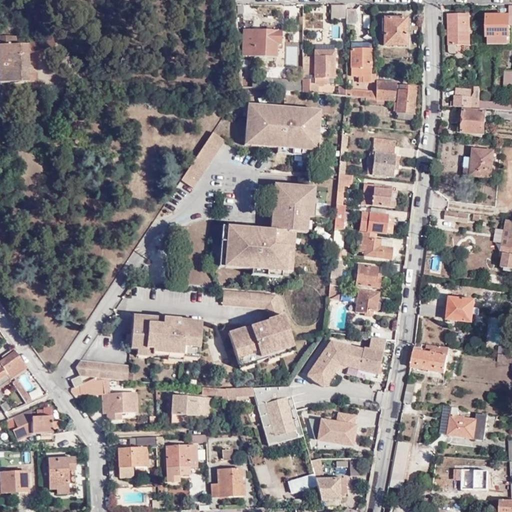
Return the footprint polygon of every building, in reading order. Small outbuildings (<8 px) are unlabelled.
[(347,10),(347,6),(331,6),(330,22),(338,22),(339,20),(346,20),(347,10)] [(356,10),(347,10),(346,20),(346,25),(356,25),(356,10)] [(470,15),(449,15),(449,46),(470,46),(470,15)] [(508,44),(508,15),(487,15),(487,45),(508,44)] [(405,46),(406,20),(384,19),(383,46),(405,46)] [(242,57),(274,58),(275,45),(282,45),(282,31),(244,29),(242,57)] [(50,32),(42,35),(43,38),(25,43),(14,44),(13,35),(0,35),(0,82),(27,82),(26,53),(54,45),(50,32)] [(371,44),(352,44),(352,50),(351,50),(350,77),(360,77),(360,80),(370,80),(371,44)] [(307,60),(301,60),(300,85),(300,94),(315,95),(315,87),(322,87),(322,84),(327,84),(327,79),(333,79),(333,52),(315,52),(315,80),(314,86),(307,85),(307,80),(303,80),(303,77),(307,77),(307,60)] [(503,87),(511,88),(511,71),(504,71),(503,87)] [(300,94),(300,85),(250,79),(249,88),(300,94)] [(374,81),(374,91),(374,99),(360,98),(360,103),(383,105),(384,100),(394,101),(393,111),(396,111),(412,113),(415,87),(401,85),(400,92),(396,92),(396,85),(396,83),(374,81)] [(336,96),(345,97),(345,90),(345,89),(336,88),(336,96)] [(345,90),(345,97),(360,98),(374,99),(374,91),(345,90)] [(455,96),(454,108),(479,110),(479,108),(479,102),(470,101),(470,98),(455,96)] [(510,109),(511,103),(479,100),(479,102),(479,108),(494,109),(510,111),(510,109)] [(270,151),(274,151),(305,154),(315,154),(318,114),(246,108),(242,148),(270,151)] [(396,111),(395,119),(412,121),(412,113),(396,111)] [(483,134),(485,113),(464,111),(462,133),(483,134)] [(210,133),(179,180),(191,188),(222,141),(210,133)] [(368,154),(366,175),(392,177),(393,169),(394,157),(395,141),(374,139),(372,155),(368,154)] [(470,176),(491,178),(494,151),(472,148),(470,176)] [(305,154),(274,151),(274,156),(304,159),(305,154)] [(350,188),(351,176),(343,175),(337,175),(335,204),(341,205),(343,187),(350,188)] [(218,266),(250,269),(281,271),(291,272),(294,232),(306,233),(307,218),(312,218),(314,187),(273,184),(270,215),(269,229),(249,228),(221,225),(218,266)] [(362,205),(389,208),(390,191),(390,187),(364,184),(362,205)] [(390,191),(389,208),(395,209),(397,192),(390,191)] [(448,199),(446,210),(465,212),(465,206),(463,205),(464,200),(448,199)] [(340,226),(342,205),(341,205),(335,204),(333,226),(340,226)] [(470,214),(459,212),(459,213),(447,212),(446,219),(468,222),(470,214)] [(359,231),(385,234),(387,217),(387,216),(361,213),(359,231)] [(500,257),(503,257),(505,246),(508,246),(511,220),(507,219),(500,257)] [(505,246),(503,257),(501,267),(511,269),(511,220),(508,246),(505,246)] [(333,229),(331,249),(338,249),(340,230),(333,229)] [(374,242),(374,234),(362,233),(359,256),(390,259),(392,241),(383,240),(383,243),(374,242)] [(328,286),(339,287),(340,266),(330,265),(328,286)] [(354,286),(378,288),(380,281),(374,280),(375,269),(357,266),(354,286)] [(281,271),(250,269),(250,275),(281,277),(281,271)] [(338,300),(339,287),(328,286),(327,300),(338,300)] [(277,296),(225,291),(224,307),(268,311),(269,312),(281,308),(277,296)] [(355,313),(367,315),(367,312),(376,313),(378,312),(379,305),(377,303),(378,295),(357,292),(355,313)] [(446,319),(471,322),(474,300),(450,297),(446,319)] [(281,308),(269,312),(272,321),(284,317),(281,308)] [(153,354),(167,356),(183,357),(199,359),(203,322),(154,317),(134,315),(130,348),(137,348),(136,355),(152,356),(153,354)] [(284,317),(272,321),(267,322),(268,324),(254,328),(246,331),(245,329),(229,334),(241,371),(296,353),(284,317)] [(378,368),(385,340),(370,338),(367,348),(362,347),(361,349),(329,341),(323,350),(325,351),(321,357),(318,357),(305,375),(322,387),(333,371),(336,367),(342,365),(346,367),(376,374),(378,368)] [(448,348),(415,344),(410,368),(444,374),(448,348)] [(27,368),(13,349),(1,357),(3,360),(0,362),(0,365),(1,367),(9,380),(27,368)] [(511,357),(508,357),(508,356),(497,354),(496,361),(511,363),(511,357)] [(79,360),(75,366),(79,375),(84,375),(79,360)] [(126,365),(79,360),(84,375),(95,377),(125,380),(126,365)] [(0,393),(0,385),(9,380),(1,367),(0,367),(0,398),(2,397),(0,393)] [(71,380),(72,389),(83,383),(79,375),(71,380)] [(103,389),(102,380),(89,381),(90,395),(98,394),(98,390),(103,389)] [(24,404),(31,401),(17,381),(12,384),(24,404)] [(416,384),(407,382),(404,402),(411,404),(416,384)] [(200,394),(221,395),(221,399),(223,400),(225,406),(229,405),(227,399),(224,389),(201,387),(200,394)] [(252,389),(254,397),(268,446),(301,436),(294,412),(287,387),(252,389)] [(294,412),(295,412),(288,388),(287,387),(294,412)] [(224,389),(227,399),(254,397),(252,389),(224,389)] [(106,402),(106,406),(106,411),(118,410),(119,413),(134,413),(133,393),(101,394),(100,402),(106,402)] [(170,424),(188,425),(189,416),(204,417),(205,397),(171,395),(170,424)] [(0,406),(4,413),(9,410),(5,403),(0,406)] [(439,434),(482,441),(486,416),(458,411),(459,409),(446,406),(446,409),(443,409),(439,434)] [(51,417),(43,418),(36,418),(36,412),(31,412),(30,411),(12,418),(17,429),(12,431),(17,442),(31,435),(52,434),(51,417)] [(299,425),(310,422),(308,414),(296,417),(299,425)] [(347,418),(345,426),(355,427),(356,420),(347,418)] [(355,427),(345,426),(322,421),(318,441),(348,446),(348,443),(349,439),(353,440),(355,427)] [(301,436),(309,463),(320,460),(310,422),(299,425),(302,436),(301,436)] [(186,444),(205,443),(205,435),(186,436),(186,444)] [(154,437),(134,438),(134,448),(118,449),(119,478),(133,478),(133,467),(147,467),(146,449),(155,449),(154,437)] [(402,489),(411,445),(398,443),(389,486),(402,489)] [(197,468),(196,446),(165,447),(166,483),(178,483),(178,477),(188,477),(188,468),(197,468)] [(55,494),(67,494),(66,469),(73,469),(72,459),(46,460),(48,489),(55,488),(55,494)] [(309,463),(321,502),(340,501),(340,497),(345,497),(345,481),(336,480),(326,480),(322,467),(327,466),(325,460),(320,460),(309,463)] [(361,476),(362,464),(352,463),(352,475),(361,476)] [(247,498),(246,485),(244,485),(243,470),(217,470),(216,485),(211,485),(212,499),(247,498)] [(460,490),(486,491),(487,472),(461,470),(460,490)] [(0,495),(26,494),(25,472),(0,473),(0,495)] [(289,494),(312,488),(309,476),(286,481),(289,494)] [(437,499),(432,499),(417,499),(417,511),(427,511),(428,508),(437,508),(437,499)] [(511,511),(511,500),(488,500),(488,511),(498,511),(511,511)]
